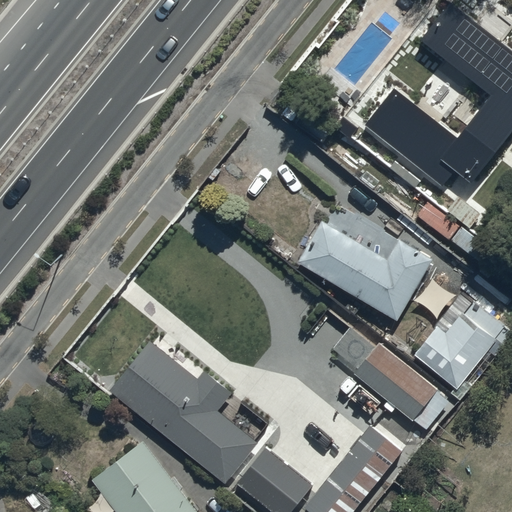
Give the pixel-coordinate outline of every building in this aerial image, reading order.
[(480,183),(511,142),(511,64),(461,128),(398,77),(364,121),(416,163),(421,157),(428,162),(421,170),(443,189),(459,168),(480,183)] [(484,212),(460,194),(449,209),(472,227),(484,212)] [(401,320),(437,257),(402,236),(390,256),(324,218),(303,254),(317,262),(313,269),(401,320)] [(460,387),(506,322),(476,298),(466,311),(464,309),(448,329),(440,322),(415,354),(460,387)] [(236,390),(159,329),(111,388),(227,484),(262,441),(222,408),(236,390)] [(453,398),(380,339),(355,370),(389,397),(384,404),(393,411),(398,405),(428,429),(453,398)] [(354,511),(405,447),(372,421),(307,505),(316,511),(354,511)] [(202,511),(146,438),(95,477),(107,493),(102,511),(202,511)] [(293,511),(316,483),(267,444),(238,482),(275,511),(293,511)]
